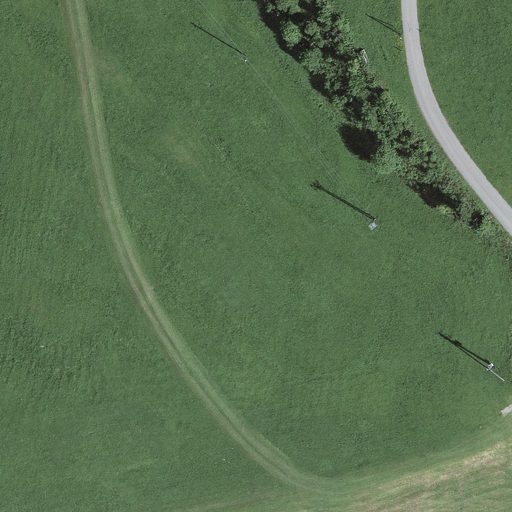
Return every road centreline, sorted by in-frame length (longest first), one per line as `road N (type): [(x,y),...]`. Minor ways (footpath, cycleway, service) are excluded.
road 1 (track): [(511,417),(453,450),(178,511)]
road 2 (track): [(511,223),(434,119),(415,63),(409,0)]
